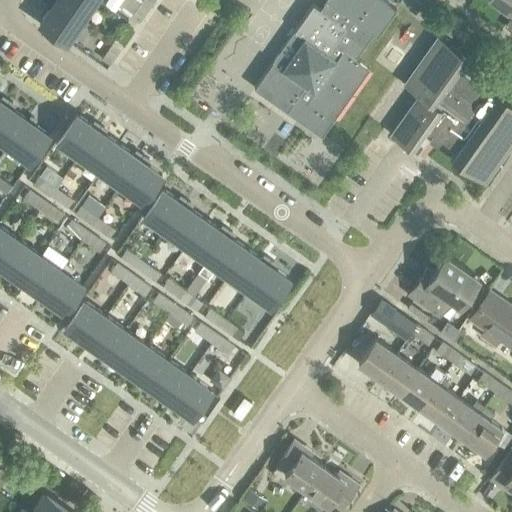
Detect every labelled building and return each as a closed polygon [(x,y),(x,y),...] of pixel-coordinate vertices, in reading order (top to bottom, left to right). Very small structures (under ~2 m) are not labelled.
[(56,0),(55,2),(80,18),(92,0),(56,0)] [(150,6),(142,0),(121,0),(118,6),(130,15),(129,17),(138,24),(150,6)] [(253,88),(286,111),(320,136),(368,68),(354,58),(372,34),(375,36),(395,9),(381,0),(324,0),(332,6),(326,14),(312,4),(253,88)] [(511,30),(511,0),(489,0),(511,15),(504,25),(511,30)] [(80,18),(55,2),(40,24),(64,41),(80,18)] [(124,24),(112,41),(121,48),(133,31),(124,24)] [(419,94),(390,135),(411,150),(426,130),(432,134),(427,141),(435,147),(439,143),(440,141),(454,151),(449,158),(481,181),(511,137),(511,103),(496,92),(493,96),(457,70),(467,56),(438,36),(404,83),(419,94)] [(121,48),(112,41),(100,59),(109,66),(121,48)] [(0,109),(0,139),(7,144),(25,121),(3,105),(0,109)] [(58,140),(79,155),(96,130),(75,116),(58,140)] [(25,121),(7,144),(30,160),(47,136),(25,121)] [(79,155),(100,170),(117,145),(96,130),(79,155)] [(100,170),(120,184),(138,160),(117,145),(100,170)] [(138,160),(120,184),(142,200),(160,175),(138,160)] [(39,174),(33,182),(51,195),(57,187),(65,176),(46,163),(39,174)] [(0,188),(6,192),(12,183),(0,175),(0,188)] [(57,187),(51,195),(67,206),(73,198),(57,187)] [(23,197),(41,210),(47,201),(29,188),(23,197)] [(144,214),(166,230),(183,206),(161,190),(144,214)] [(47,201),(41,210),(57,221),(63,212),(47,201)] [(75,212),(93,224),(99,216),(81,204),(75,212)] [(166,230),(187,244),(205,221),(183,206),(166,230)] [(99,216),(93,224),(109,236),(115,228),(99,216)] [(65,226),(83,238),(89,230),(71,218),(65,226)] [(187,244),(207,259),(225,235),(205,221),(187,244)] [(0,265),(1,266),(19,242),(0,229),(0,265)] [(89,230),(83,238),(99,250),(105,242),(89,230)] [(207,259),(228,274),(245,249),(225,235),(207,259)] [(1,266),(21,281),(39,257),(19,242),(1,266)] [(120,256),(138,268),(145,260),(126,248),(120,256)] [(228,274),(249,289),(266,264),(245,249),(228,274)] [(407,294),(437,315),(448,299),(457,306),(477,278),(445,255),(432,272),(425,267),(407,294)] [(21,281),(43,296),(60,271),(39,257),(21,281)] [(145,260),(138,268),(155,280),(161,271),(145,260)] [(110,270),(128,283),(135,274),(117,261),(110,270)] [(266,264),(249,289),(269,303),(270,302),(287,279),(266,264)] [(60,271),(43,296),(63,310),(81,285),(60,271)] [(186,289),(180,297),(197,309),(203,301),(194,295),(205,278),(197,272),(185,289),(186,289)] [(135,274),(128,283),(145,294),(151,286),(135,274)] [(163,285),(180,297),(186,289),(185,289),(169,277),(163,285)] [(481,336),(494,345),(499,338),(511,347),(511,306),(488,290),(469,317),(486,329),(481,336)] [(152,300),(169,312),(175,303),(158,291),(152,300)] [(65,326),(87,341),(104,316),(83,302),(65,326)] [(175,303),(169,312),(187,324),(192,315),(175,303)] [(203,315),(220,328),(227,319),(209,307),(203,315)] [(87,341),(107,355),(124,331),(104,316),(87,341)] [(227,319),(220,328),(237,340),(243,331),(227,319)] [(193,330),(209,342),(216,333),(199,321),(193,330)] [(415,324),(409,333),(426,345),(432,336),(415,324)] [(107,355),(127,369),(145,346),(124,331),(107,355)] [(216,333),(209,342),(227,354),(233,345),(216,333)] [(356,362),(377,377),(395,353),(373,338),(356,362)] [(436,350),(451,360),(457,351),(442,341),(436,350)] [(127,369),(150,385),(166,360),(145,346),(127,369)] [(457,351),(451,360),(470,373),(476,364),(457,351)] [(377,377),(398,392),(415,369),(415,367),(395,353),(377,377)] [(150,385),(170,400),(186,375),(177,369),(166,360),(150,385)] [(414,369),(398,392),(419,407),(436,382),(439,378),(443,371),(434,365),(427,376),(417,369),(415,368),(414,369)] [(477,379),(494,390),(500,381),(483,370),(477,379)] [(186,375),(170,400),(190,414),(207,390),(186,375)] [(419,407),(440,422),(458,397),(443,387),(446,383),(439,378),(436,382),(419,407)] [(511,389),(500,381),(494,390),(511,402),(511,401),(511,389)] [(440,422),(461,436),(484,405),(475,398),(473,400),(470,406),(458,397),(440,422)] [(484,405),(461,436),(482,451),(500,427),(489,420),(494,412),(484,405)] [(284,472),(305,488),(322,464),(301,449),(304,445),(294,438),(276,462),(286,469),(284,472)] [(504,482),(511,487),(511,456),(507,453),(490,478),(501,485),(504,482)] [(322,464),(305,488),(327,503),(330,499),(339,506),(357,481),(346,474),(343,478),(322,464)] [(260,509),(267,499),(251,487),(244,497),(260,509)] [(45,492),(30,511),(66,511),(69,509),(45,492)]
